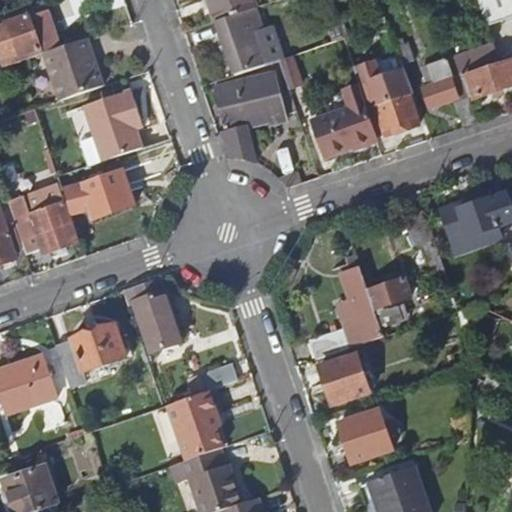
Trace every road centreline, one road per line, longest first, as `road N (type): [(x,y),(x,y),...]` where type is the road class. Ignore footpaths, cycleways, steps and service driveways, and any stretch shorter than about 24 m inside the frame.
road 1 (unclassified): [(228,231),(511,134)]
road 2 (unclassified): [(228,231),(323,511)]
road 3 (unclassified): [(149,0),(228,231)]
road 4 (unclassified): [(0,309),(228,231)]
